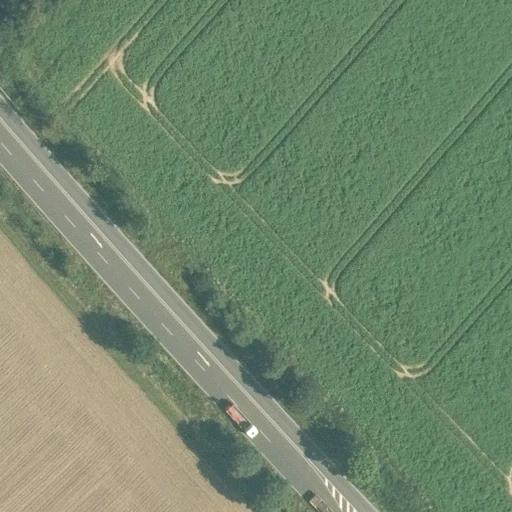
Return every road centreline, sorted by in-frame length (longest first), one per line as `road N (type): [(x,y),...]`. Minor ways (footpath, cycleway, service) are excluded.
road 1 (track): [(457,511),(359,395),(22,49)]
road 2 (trunk): [(0,128),(345,511)]
road 3 (track): [(265,511),(0,213)]
